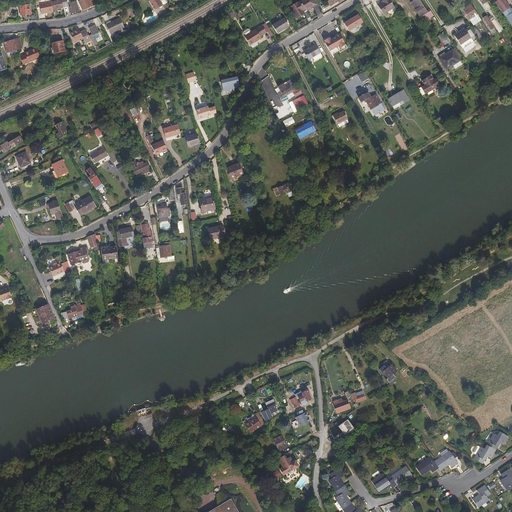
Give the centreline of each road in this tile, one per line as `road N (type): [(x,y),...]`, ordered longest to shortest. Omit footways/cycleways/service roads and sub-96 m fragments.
road 1 (residential): [(358,0),(255,64),(228,130),(201,160),(75,236),(24,233)]
road 2 (residential): [(354,482),(375,504),(479,478),(511,455)]
road 3 (secondary): [(0,29),(75,19),(123,0)]
